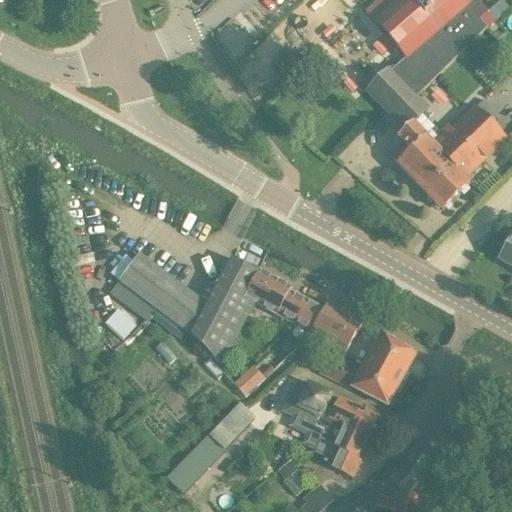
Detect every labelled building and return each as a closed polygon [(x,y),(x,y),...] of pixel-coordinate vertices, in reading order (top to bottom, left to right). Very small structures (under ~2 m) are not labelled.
[(366,91),(406,132),(413,125),(428,111),(416,99),(487,29),(480,20),(488,14),(475,0),(473,0),(469,4),(465,0),(380,0),(365,13),(366,14),(369,12),(408,57),(390,72),(388,70),(366,91)] [(263,84),(297,50),(278,31),(244,65),(263,84)] [(413,125),(406,132),(398,140),(403,146),(391,158),(398,165),(442,211),(470,184),(465,178),(506,137),(476,106),(452,129),(448,125),(430,143),(413,125)] [(511,239),(501,259),(500,259),(498,261),(511,268),(511,239)] [(242,299),(256,273),(233,260),(208,306),(141,256),(121,284),(158,312),(184,331),(186,333),(213,360),(221,368),(254,305),(242,299)] [(242,299),(254,305),(294,325),(307,302),(289,293),(291,290),(257,273),(256,273),(242,299)] [(324,311),(307,302),(294,325),(346,352),(363,324),(328,305),(324,311)] [(119,311),(105,327),(123,343),(137,327),(119,311)] [(151,320),(178,340),(184,331),(158,312),(151,320)] [(380,335),(365,365),(401,382),(413,356),(380,335)] [(401,382),(365,365),(362,371),(331,356),(321,376),(352,392),(353,390),(388,408),(395,394),(398,396),(403,385),(400,384),(401,382)] [(244,398),(264,379),(253,367),(233,386),(244,398)] [(344,428),(366,438),(366,437),(367,438),(376,418),(339,400),(339,401),(299,381),(295,385),(283,412),(324,432),(314,453),(329,460),(344,428)] [(183,496),(256,419),(239,404),(208,437),(207,436),(165,479),(183,496)] [(353,464),(366,438),(344,428),(329,460),(334,462),(331,469),(351,478),(357,465),(353,464)] [(291,462),(278,473),(287,483),(300,473),(291,462)] [(307,505),(300,510),(301,511),(321,511),(333,504),(319,487),(304,500),(307,505)] [(396,503),(380,499),(359,511),(419,511),(421,505),(422,505),(423,501),(398,495),(396,500),(397,501),(396,503)]
